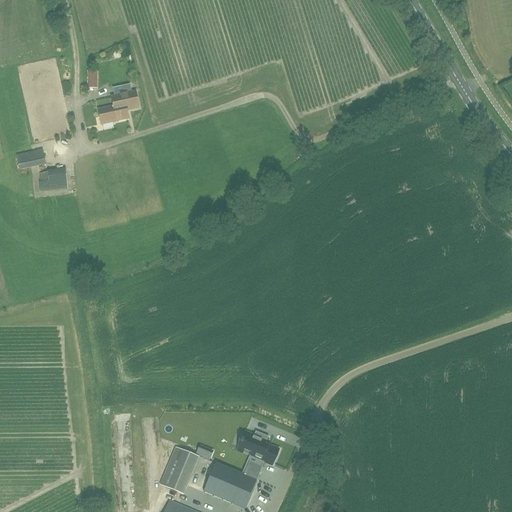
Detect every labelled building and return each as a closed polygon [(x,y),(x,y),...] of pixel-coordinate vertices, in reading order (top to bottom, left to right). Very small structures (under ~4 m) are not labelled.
[(113,107),(98,110),(101,124),(128,118),(126,111),(139,108),(135,92),(132,93),(130,85),(113,89),(115,97),(111,98),(113,107)] [(53,158),(76,154),(70,126),(48,130),(53,158)] [(46,164),(42,151),(17,156),(20,170),(46,164)] [(41,192),(67,189),(65,170),(47,172),(48,173),(39,174),(41,192)] [(77,173),(79,188),(96,186),(94,171),(77,173)] [(25,198),(38,197),(37,175),(24,176),(25,198)] [(78,208),(27,210),(28,219),(78,217),(78,208)] [(245,433),(239,447),(251,453),(249,457),(258,460),(256,466),(261,468),(263,462),(272,466),(278,450),(265,445),(268,438),(256,432),(254,436),(245,433)] [(225,454),(227,442),(218,441),(216,453),(225,454)] [(176,449),(160,486),(183,496),(196,466),(189,463),(192,456),(176,449)] [(241,464),(244,456),(230,450),(226,458),(241,464)] [(126,464),(127,476),(135,475),(134,463),(126,464)] [(215,464),(203,492),(245,509),(257,481),(256,481),(259,475),(253,472),(250,478),(242,475),(215,464)] [(192,511),(169,502),(164,511),(192,511)]
